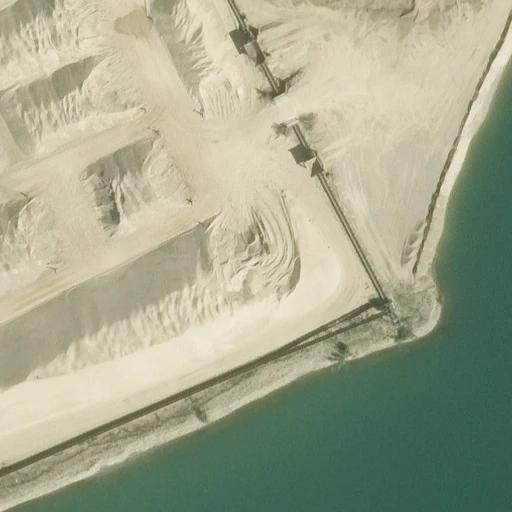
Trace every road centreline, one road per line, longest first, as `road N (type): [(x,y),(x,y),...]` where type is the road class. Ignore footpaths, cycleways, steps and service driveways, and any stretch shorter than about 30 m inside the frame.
road 1 (unknown): [(0,309),(207,206),(213,192),(206,165),(178,104)]
road 2 (unknown): [(178,104),(0,189)]
